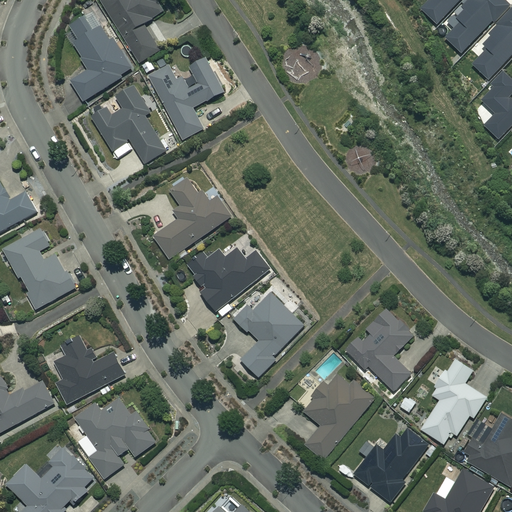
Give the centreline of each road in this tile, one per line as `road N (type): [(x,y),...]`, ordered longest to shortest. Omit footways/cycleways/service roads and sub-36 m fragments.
road 1 (residential): [(31,0),(14,48),(20,99),(150,333),(227,431)]
road 2 (residential): [(511,360),(454,320),(326,182),(199,0)]
